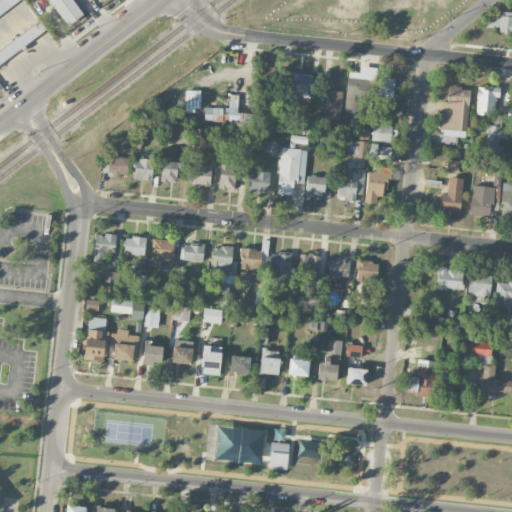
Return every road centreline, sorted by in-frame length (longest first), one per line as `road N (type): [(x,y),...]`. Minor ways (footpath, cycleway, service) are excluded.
road 1 (residential): [(24,106),(85,200),(511,248)]
road 2 (residential): [(424,58),(374,511)]
road 3 (residential): [(511,436),(62,389)]
road 4 (residential): [(52,466),(462,511)]
road 5 (residential): [(511,67),(219,33),(181,0)]
road 6 (residential): [(85,200),(46,511)]
road 7 (tertiary): [(0,124),(163,0)]
